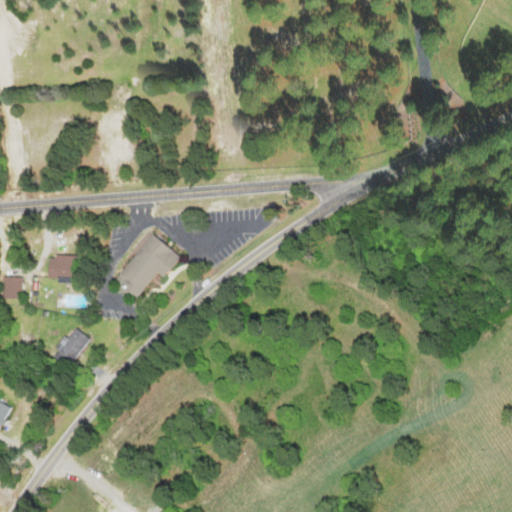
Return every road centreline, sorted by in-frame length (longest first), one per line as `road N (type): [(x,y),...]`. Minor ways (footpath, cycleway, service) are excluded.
road 1 (tertiary): [(13,511),(92,401),(182,310),(256,250),(366,180)]
road 2 (residential): [(0,210),(366,180)]
road 3 (tertiary): [(366,180),(511,113)]
road 4 (residential): [(433,149),(410,0)]
